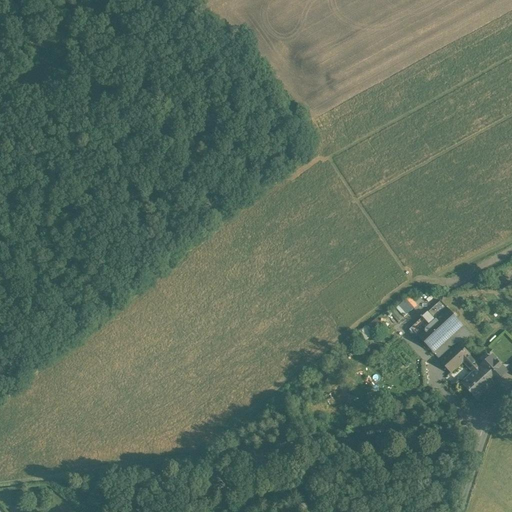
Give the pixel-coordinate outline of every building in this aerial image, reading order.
[(441,302),(411,329),(418,337),(448,309),(441,302)] [(448,309),(418,337),(434,354),(454,337),(464,327),(448,309)] [(376,318),(368,325),(373,330),(381,323),(376,318)] [(464,327),(454,337),(460,344),(471,334),(464,327)] [(494,383),(475,363),(476,363),(459,344),(440,361),(451,373),(463,362),(474,374),(463,386),(477,400),(494,383)] [(507,373),(492,357),(483,364),(479,359),(476,363),(475,363),(494,383),(495,384),(507,373)]
